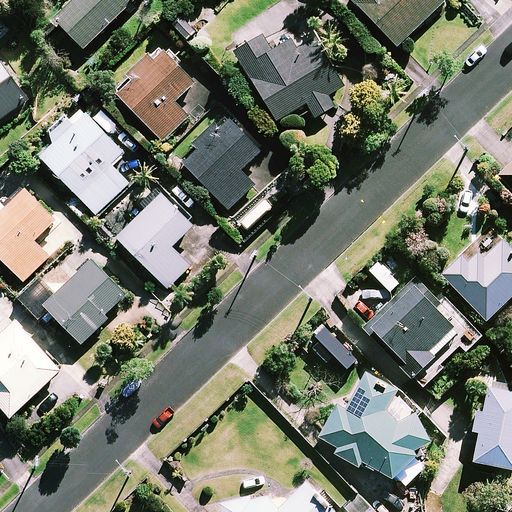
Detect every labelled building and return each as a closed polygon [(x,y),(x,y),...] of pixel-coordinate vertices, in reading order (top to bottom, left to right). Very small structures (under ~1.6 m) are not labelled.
[(137,0),(80,0),(58,22),(86,51),(137,0)] [(448,0),(352,0),(399,48),(448,0)] [(275,53),(266,37),(237,55),(283,129),(311,111),(317,120),(336,107),(330,97),(345,88),(316,41),(298,52),(292,42),(275,53)] [(196,84),(165,53),(154,64),(148,59),(131,75),(136,81),(120,97),(164,142),(190,117),(176,103),(196,84)] [(0,122),(30,101),(3,62),(0,64),(0,122)] [(125,153),(90,115),(43,159),(97,216),(129,185),(111,166),(125,153)] [(261,154),(227,117),(196,146),(201,151),(186,165),(229,211),(255,187),(241,172),(261,154)] [(511,163),(499,177),(511,189),(511,163)] [(57,222),(26,190),(6,209),(0,203),(0,257),(28,287),(76,242),(57,222)] [(195,227),(159,191),(145,204),(150,210),(120,240),(169,289),(191,267),(173,249),(195,227)] [(511,299),(511,253),(505,247),(488,263),(479,254),(468,264),(463,258),(444,276),(487,322),(511,299)] [(378,261),(367,271),(391,295),(401,285),(378,261)] [(128,296),(95,262),(58,297),(42,281),(21,301),(41,321),(50,311),(83,345),(110,320),(106,316),(128,296)] [(461,317),(454,324),(439,308),(443,304),(418,279),(364,331),(421,391),(444,369),(441,366),(461,346),(467,353),(482,338),(461,317)] [(58,376),(14,330),(0,343),(0,414),(8,423),(58,376)] [(397,394),(365,376),(349,406),(342,402),(322,438),(339,448),(336,454),(361,468),(363,463),(395,481),(417,460),(415,452),(433,440),(417,415),(398,426),(388,410),(397,394)] [(511,388),(490,384),(484,414),(478,413),(474,434),(481,435),(475,463),(511,470),(511,388)] [(329,511),(304,485),(279,508),(266,494),(222,505),(223,511),(329,511)] [(372,511),(357,496),(344,508),(347,511),(372,511)]
